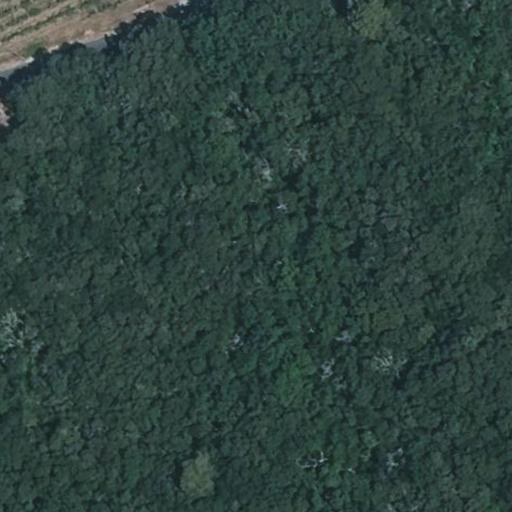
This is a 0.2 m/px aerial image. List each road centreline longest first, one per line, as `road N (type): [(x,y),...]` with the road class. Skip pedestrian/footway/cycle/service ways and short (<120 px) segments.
road 1 (track): [(511,38),(485,58),(423,66),(269,32),(126,69)]
road 2 (tertiary): [(228,0),(0,85)]
road 3 (track): [(163,29),(74,123),(0,155)]
